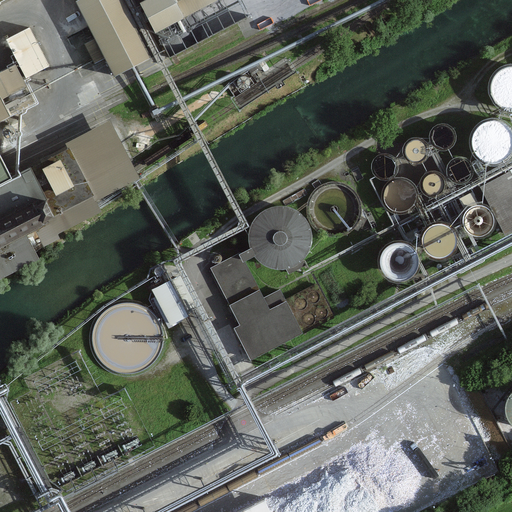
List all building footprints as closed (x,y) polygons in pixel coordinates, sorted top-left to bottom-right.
[(121,0),(73,0),(72,1),(113,75),(151,54),(121,0)] [(151,30),(212,0),(140,0),(137,2),(151,30)] [(8,66),(0,69),(0,119),(28,106),(8,66)] [(0,272),(2,271),(4,275),(43,255),(39,247),(56,239),(54,235),(97,210),(93,202),(131,183),(137,180),(108,122),(54,149),(57,154),(15,175),(0,183),(0,272)] [(0,183),(15,175),(7,160),(0,146),(0,183)] [(511,174),(511,172),(481,187),(505,236),(511,232),(511,174)] [(302,335),(301,333),(333,317),(316,283),(284,300),(279,290),(263,298),(240,253),(211,268),(240,326),(234,329),(250,361),(302,335)] [(187,319),(168,281),(149,291),(168,328),(187,319)] [(511,390),(509,392),(504,401),(503,411),(508,421),(511,424),(511,390)] [(260,511),(256,503),(238,511),(260,511)]
